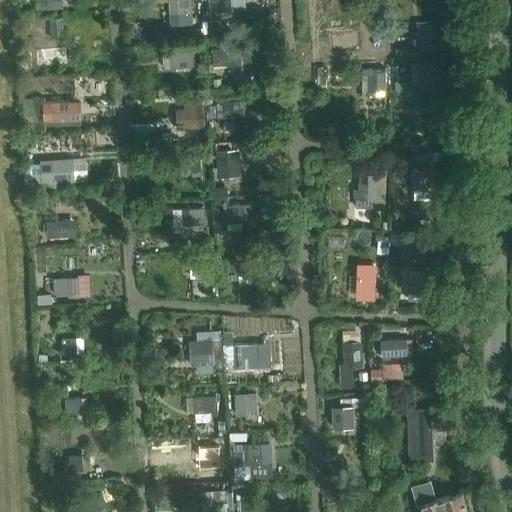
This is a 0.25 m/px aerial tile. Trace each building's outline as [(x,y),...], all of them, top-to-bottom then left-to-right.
[(63,8),(62,0),(37,0),(38,9),(63,8)] [(191,0),(169,0),(171,15),(181,15),(182,18),(193,17),(191,0)] [(209,0),(211,17),(217,16),(217,12),(233,11),(232,0),(209,0)] [(338,0),(321,0),(322,20),(339,20),(338,0)] [(432,51),(433,31),(416,31),(415,51),(432,51)] [(212,49),(214,66),(241,64),(241,63),(246,63),(245,48),(240,49),(240,47),(212,49)] [(165,52),(166,69),(196,67),(195,50),(165,52)] [(386,69),(362,69),(362,76),(369,76),(368,91),(386,92),(386,69)] [(432,69),(413,69),(413,73),(417,73),(417,90),(433,89),(432,69)] [(217,102),(218,118),(245,116),(244,100),(217,102)] [(199,128),(198,103),(184,103),(184,109),(185,128),(199,128)] [(69,106),(63,106),(47,107),(48,123),(70,121),(69,106)] [(239,149),(217,151),(219,178),(241,176),(239,149)] [(179,157),(180,173),(193,172),(193,176),(203,176),(201,155),(179,157)] [(52,180),(66,179),(64,163),(51,164),(52,180)] [(378,175),(359,174),(359,189),(354,189),(354,198),(376,199),(378,175)] [(432,175),(415,174),(413,200),(432,201),(433,190),(431,190),(432,175)] [(223,207),(224,224),(245,222),(253,221),(252,205),(245,206),(245,205),(223,207)] [(206,225),(205,208),(189,209),(190,226),(206,225)] [(68,237),(67,220),(47,221),(48,238),(68,237)] [(227,260),(228,281),(237,280),(237,275),(251,274),(250,258),(227,260)] [(187,262),(188,280),(195,279),(195,277),(203,277),(203,279),(209,279),(208,261),(187,262)] [(358,297),(375,298),(375,267),(370,267),(369,277),(358,277),(358,297)] [(413,300),(429,301),(430,271),(424,271),(424,275),(414,275),(413,300)] [(79,293),(79,277),(54,279),(55,295),(79,293)] [(60,313),(61,325),(75,325),(74,313),(60,313)] [(361,331),(343,332),(343,342),(344,364),(353,364),(353,368),(363,367),(361,341),(361,331)] [(85,353),(84,337),(62,339),(62,350),(58,350),(58,355),(85,353)] [(407,339),(381,340),(382,357),(408,355),(408,354),(413,354),(412,340),(407,340),(407,339)] [(180,342),(182,364),(210,363),(210,368),(215,368),(214,340),(180,342)] [(259,343),(232,344),(233,365),(242,364),(242,360),(260,359),(259,343)] [(84,389),(66,390),(67,411),(77,411),(77,413),(85,412),(84,389)] [(258,393),(236,395),(237,415),(259,414),(258,393)] [(217,416),(216,396),(193,397),(194,413),(212,412),(212,416),(217,416)] [(333,428),(355,428),(355,406),(332,407),(333,428)] [(409,409),(409,425),(410,438),(424,437),(424,428),(432,427),(432,430),(457,429),(456,407),(409,409)] [(424,437),(410,438),(411,463),(434,463),(432,430),(432,427),(424,428),(424,437)] [(273,459),(273,443),(240,444),(240,446),(235,446),(236,465),(246,464),(246,460),(273,459)] [(219,448),(199,450),(201,470),(221,468),(219,448)] [(65,463),(66,472),(91,470),(90,455),(83,456),(83,454),(69,455),(70,463),(65,463)] [(55,461),(46,462),(47,471),(56,470),(55,461)] [(467,511),(461,492),(436,499),(431,481),(411,486),(413,492),(416,505),(420,504),(422,509),(425,508),(426,511),(467,511)] [(202,511),(228,511),(228,490),(202,491),(202,511)] [(258,509),(257,494),(241,496),(243,511),(258,509)]
